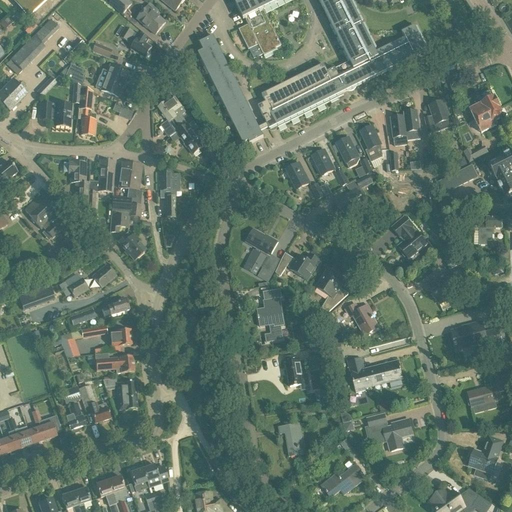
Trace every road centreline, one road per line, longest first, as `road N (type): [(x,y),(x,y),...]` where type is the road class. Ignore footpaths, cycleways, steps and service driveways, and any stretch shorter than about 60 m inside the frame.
road 1 (residential): [(378,511),(440,463),(444,436),(430,372),(410,308),(388,276),(289,214)]
road 2 (residential): [(238,187),(225,224),(238,395),(253,462),(288,511)]
road 3 (unclassified): [(227,181),(389,98),(511,54)]
road 4 (unclassified): [(0,492),(152,440),(156,392)]
road 5 (residential): [(159,296),(135,283),(24,163),(23,150)]
road 6 (unknown): [(214,0),(250,66),(277,69),(318,50)]
road 7 (residential): [(144,108),(153,81),(212,0)]
road 8 (residential): [(149,160),(169,279)]
